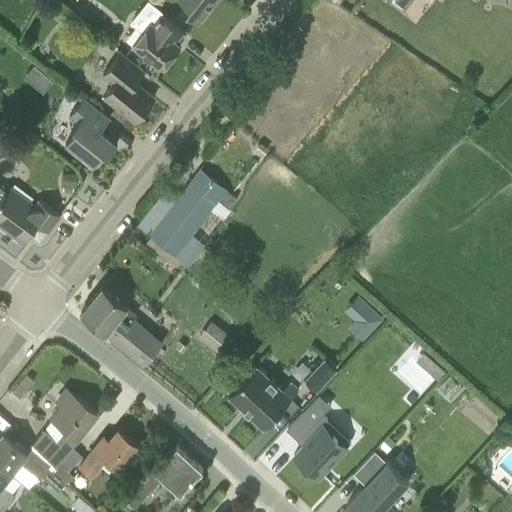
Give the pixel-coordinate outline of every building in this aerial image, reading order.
[(147,2),(129,24),(142,34),(132,45),(162,69),(176,51),(179,47),(180,45),(179,45),(176,42),(184,32),(161,14),(163,12),(148,0),(147,2)] [(179,0),(189,8),(185,12),(198,23),(216,0),(179,0)] [(392,0),(404,9),(411,0),(392,0)] [(436,57),(426,50),(420,58),(430,65),(436,57)] [(103,97),(135,121),(155,96),(136,82),(144,71),(121,52),(103,75),(113,84),(103,97)] [(108,155),(117,143),(101,130),(110,118),(84,97),(70,114),(78,120),(73,126),(76,129),(65,143),(93,166),(105,152),(108,155)] [(168,186),(137,225),(139,226),(151,235),(183,260),(189,265),(203,246),(190,236),(212,209),(219,200),(226,205),(229,208),(237,199),(201,170),(179,196),(168,186)] [(62,173),(61,186),(63,186),(73,187),(76,187),(76,173),(62,173)] [(48,231),(51,226),(60,214),(40,199),(35,206),(9,187),(0,199),(0,224),(24,242),(38,223),(48,231)] [(103,286),(81,313),(106,333),(144,364),(160,345),(141,330),(143,327),(132,319),(136,313),(103,286)] [(343,308),(354,317),(347,325),(363,339),(384,316),(357,292),(343,308)] [(216,325),(203,340),(220,353),(232,338),(216,325)] [(326,358),(305,381),(316,391),(336,369),(326,358)] [(256,365),(228,394),(264,427),(300,389),(291,381),(282,390),(256,365)] [(445,370),(439,365),(431,374),(437,379),(445,370)] [(20,381),(28,387),(34,380),(26,373),(20,381)] [(33,442),(32,443),(56,466),(59,462),(73,447),(73,446),(80,437),(78,435),(97,411),(67,388),(57,401),(62,406),(54,416),(67,427),(56,440),(44,429),(33,442)] [(310,403),(286,427),(304,444),(294,455),(317,477),(350,440),(322,414),(310,403)] [(109,440),(103,435),(79,467),(92,476),(106,458),(119,468),(138,444),(118,429),(109,440)] [(3,434),(0,438),(0,464),(12,474),(21,463),(38,476),(39,477),(40,475),(58,492),(58,491),(66,482),(68,481),(54,468),(56,466),(32,443),(27,449),(25,451),(3,434)] [(388,436),(379,445),(387,452),(396,443),(388,436)] [(123,495),(123,496),(135,508),(163,477),(180,492),(181,491),(202,468),(177,445),(176,444),(154,468),(151,466),(145,472),(123,495)] [(73,447),(59,462),(69,470),(82,455),(73,447)] [(353,473),(365,484),(387,461),(375,450),(353,473)] [(387,461),(365,484),(347,504),(356,511),(380,511),(410,480),(388,460),(387,461)] [(0,464),(0,511),(1,511),(8,504),(15,495),(11,492),(2,485),(12,474),(0,464)]
